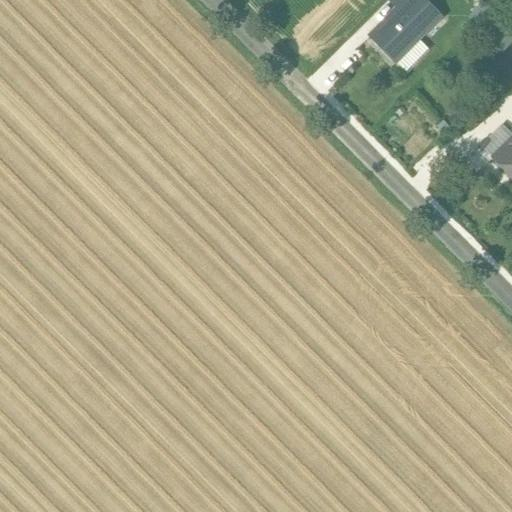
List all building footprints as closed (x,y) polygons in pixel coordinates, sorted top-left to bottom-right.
[(422,0),(406,0),(398,9),(400,12),(391,22),(388,19),(370,37),(396,64),(397,62),(420,39),(440,18),(422,0)] [(388,0),(398,9),(406,0),(388,0)] [(494,5),(489,0),(484,0),(468,16),(475,23),(494,5)] [(511,43),(511,20),(500,9),(477,33),(501,55),(511,43)] [(420,39),(397,62),(409,74),(431,50),(420,39)] [(483,74),(500,91),(511,79),(511,70),(499,58),(483,74)] [(486,150),(493,157),(511,138),(511,134),(503,125),(490,138),(494,142),(486,150)] [(511,138),(493,157),(491,159),(511,179),(511,138)]
